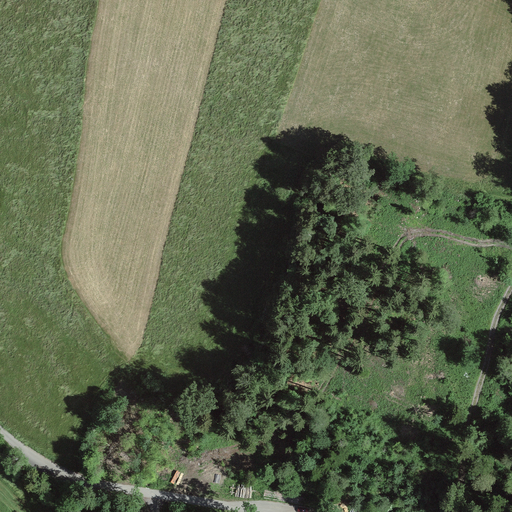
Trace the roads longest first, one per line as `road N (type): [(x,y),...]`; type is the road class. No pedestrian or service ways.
road 1 (unclassified): [(0,435),(54,472),(262,511)]
road 2 (track): [(458,511),(496,322),(511,287)]
